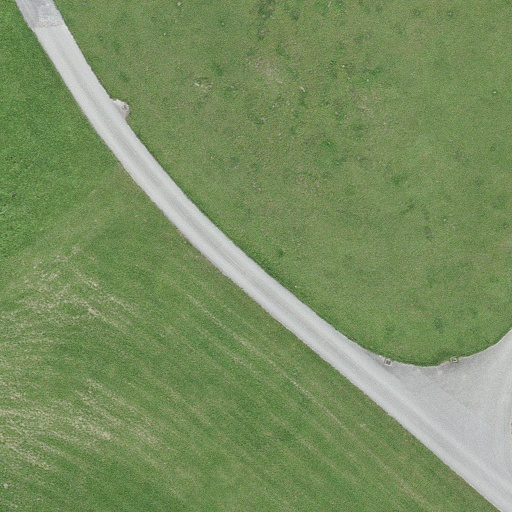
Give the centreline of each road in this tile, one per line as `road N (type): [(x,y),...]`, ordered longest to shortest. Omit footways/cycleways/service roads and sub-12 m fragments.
road 1 (track): [(139,162),(244,271),(511,500)]
road 2 (track): [(139,162),(32,0)]
